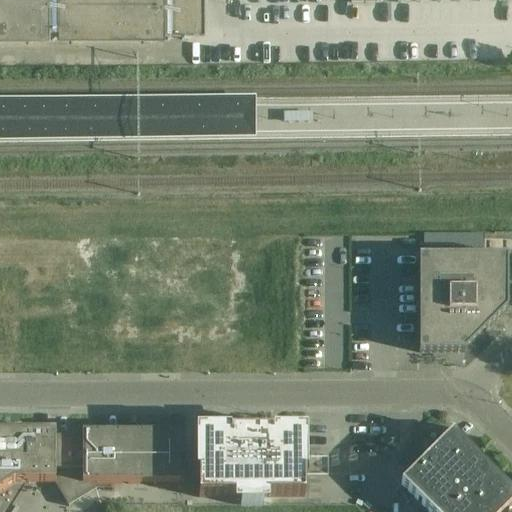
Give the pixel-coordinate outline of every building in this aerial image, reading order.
[(0,0),(0,41),(29,42),(29,44),(32,44),(32,42),(37,42),(72,42),(72,44),(75,44),(75,42),(120,42),(144,42),(144,44),(147,44),(147,42),(153,41),(183,41),(182,8),(203,8),(203,0),(0,0)] [(254,96),(0,96),(0,139),(254,137),(254,96)] [(507,259),(418,259),(418,354),(464,354),(507,311),(507,259)] [(304,434),(198,435),(198,499),(304,499),(304,434)] [(453,435),(452,434),(400,486),(426,511),(501,511),(511,501),(511,498),(451,437),(453,435)] [(94,486),(179,486),(178,435),(82,435),(82,436),(0,436),(0,492),(13,484),(53,484),(68,508),(96,491),(94,486)]
